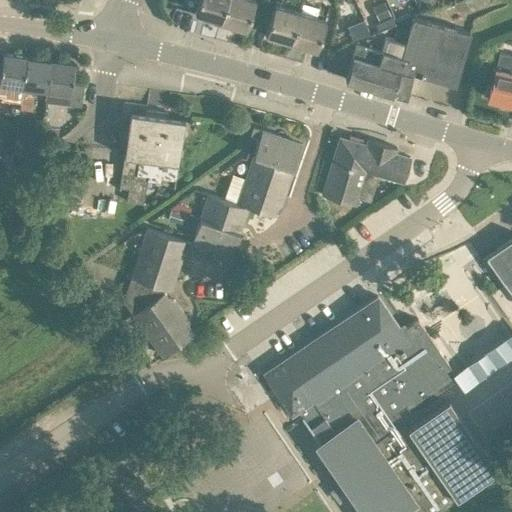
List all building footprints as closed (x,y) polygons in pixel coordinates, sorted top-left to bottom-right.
[(221,21),(227,0),(198,0),(195,13),(221,21)] [(246,29),(254,0),(227,0),(221,21),(246,29)] [(438,3),(436,0),(417,0),(421,10),(438,3)] [(390,16),(384,1),(372,6),(379,21),(390,16)] [(291,42),(300,12),(274,5),(265,34),(291,42)] [(300,12),(291,42),(316,50),(325,20),(300,12)] [(381,53),(356,45),(345,79),(406,98),(412,75),(456,87),(471,33),(413,17),(406,44),(385,38),(381,53)] [(355,23),(350,34),(353,42),(369,35),(363,20),(355,23)] [(404,42),(407,31),(396,28),(393,39),(404,42)] [(511,54),(499,52),(491,84),(487,83),(484,94),(488,95),(487,98),(511,104),(511,54)] [(0,70),(0,82),(22,86),(27,57),(2,53),(0,70)] [(28,135),(35,88),(46,89),(50,60),(27,57),(22,86),(16,134),(28,135)] [(75,63),(50,60),(45,101),(69,105),(69,104),(79,105),(82,84),(72,83),(75,63)] [(173,180),(185,120),(130,112),(119,187),(128,189),(127,201),(143,204),(147,176),(173,180)] [(290,166),(293,167),(302,143),(262,130),(254,154),(290,166)] [(411,158),(395,153),(397,148),(367,139),(366,144),(339,136),(322,195),(356,205),(358,196),(370,200),(377,175),(403,183),(411,158)] [(252,161),(254,154),(247,152),(245,159),(252,161)] [(246,179),(285,192),(290,179),(287,174),(290,166),(254,154),(252,161),(246,179)] [(285,192),(246,179),(239,204),(248,207),(274,215),(277,207),(281,204),(285,192)] [(239,204),(208,195),(200,218),(236,230),(239,223),(243,221),(248,207),(239,204)] [(181,224),(185,214),(171,209),(167,220),(181,224)] [(240,232),(236,230),(200,218),(191,243),(231,256),(240,232)] [(179,266),(183,253),(181,248),(183,240),(148,229),(140,253),(179,266)] [(511,239),(482,260),(502,288),(507,284),(511,290),(511,239)] [(175,279),(179,266),(140,253),(133,279),(164,288),(167,289),(170,281),(175,279)] [(124,306),(162,292),(164,288),(133,279),(124,306)] [(174,299),(169,299),(163,291),(162,292),(124,306),(147,336),(181,311),(174,299)] [(409,493),(375,443),(405,422),(398,412),(406,406),(412,414),(460,381),(438,349),(417,319),(405,327),(403,324),(398,327),(377,296),(264,374),(292,414),(298,410),(300,408),(304,414),(302,416),(310,428),(335,465),(332,467),(338,476),(341,474),(367,511),(398,511),(404,508),(414,501),(409,493)] [(181,311),(147,336),(162,356),(194,334),(188,327),(189,322),(181,311)] [(375,443),(409,493),(414,501),(419,509),(421,511),(438,511),(498,471),(449,400),(409,428),(405,422),(375,443)] [(332,488),(343,502),(352,496),(342,481),(332,488)] [(421,511),(419,509),(414,501),(404,508),(398,511),(421,511)]
